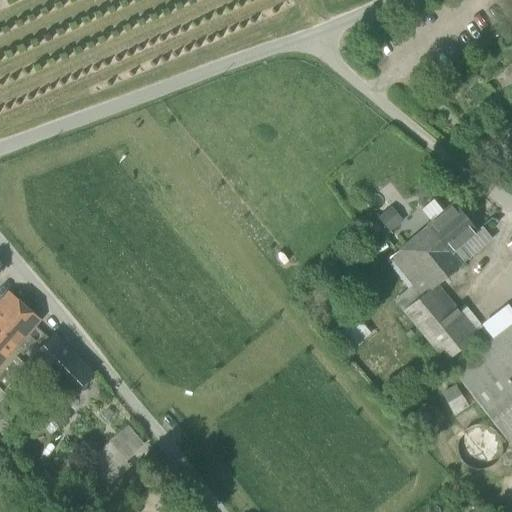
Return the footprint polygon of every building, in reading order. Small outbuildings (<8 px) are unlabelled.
[(427,227),(458,266),(461,264),(462,264),(491,240),(480,226),(475,231),(453,204),(426,226),(427,227)] [(390,230),(403,220),(391,206),(378,216),(390,230)] [(387,260),(417,298),(431,289),(458,266),(427,227),(387,260)] [(470,337),(431,289),(417,298),(402,311),(442,360),(470,337)] [(0,361),(13,346),(27,330),(38,317),(9,293),(0,304),(0,361)] [(340,333),(351,348),(375,330),(363,315),(340,333)] [(511,323),(451,371),(483,412),(511,389),(511,323)] [(37,339),(27,330),(13,346),(23,355),(37,339)] [(47,371),(58,382),(69,371),(77,363),(78,362),(52,336),(32,356),(43,366),(47,371)] [(0,377),(0,395),(27,366),(18,358),(0,377)] [(89,374),(77,363),(69,371),(81,382),(89,374)] [(42,376),(47,371),(43,366),(37,372),(42,376)] [(58,382),(69,393),(81,382),(69,371),(58,382)] [(454,415),(469,406),(455,384),(440,394),(454,415)] [(511,449),(511,389),(483,412),(511,449)] [(69,418),(61,409),(49,422),(56,430),(69,418)] [(107,440),(110,443),(124,461),(144,445),(127,425),(107,440)] [(474,469),(479,469),(485,468),(490,466),(494,462),(497,458),(499,452),(500,447),(499,441),(497,436),(494,431),(489,428),(484,426),(478,425),(473,425),(468,427),(463,430),(459,434),(456,439),(455,445),(455,450),(457,456),(459,461),(463,465),(468,468),(474,469)] [(124,461),(110,443),(87,462),(107,487),(130,468),(124,461)]
